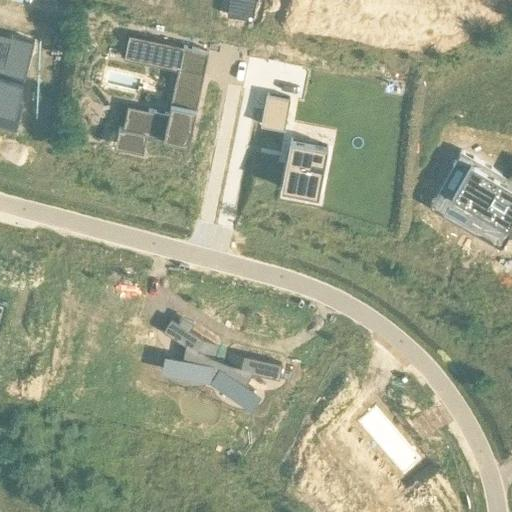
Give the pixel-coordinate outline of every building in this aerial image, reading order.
[(229,0),(227,16),(253,20),(256,0),(229,0)] [(0,123),(18,129),(26,98),(21,97),(35,42),(13,36),(5,64),(0,62),(0,123)] [(161,42),(156,65),(178,70),(178,68),(183,47),(161,42)] [(119,126),(118,132),(122,133),(119,143),(139,147),(138,150),(144,152),(147,134),(189,143),(204,74),(178,68),(178,70),(169,113),(128,104),(123,127),(119,126)] [(266,95),(261,127),(284,131),(290,99),(266,95)] [(291,140),(281,189),(319,196),(328,147),(291,140)] [(474,158),(453,195),(472,206),(470,210),(484,218),(477,230),(499,243),(511,221),(511,175),(510,179),(474,158)] [(173,316),(164,329),(171,333),(180,321),(173,316)] [(174,354),(171,371),(209,378),(241,400),(250,384),(242,379),(248,368),(277,375),(280,360),(227,348),(223,360),(211,356),(218,345),(192,328),(183,342),(186,344),(183,356),(174,354)]
